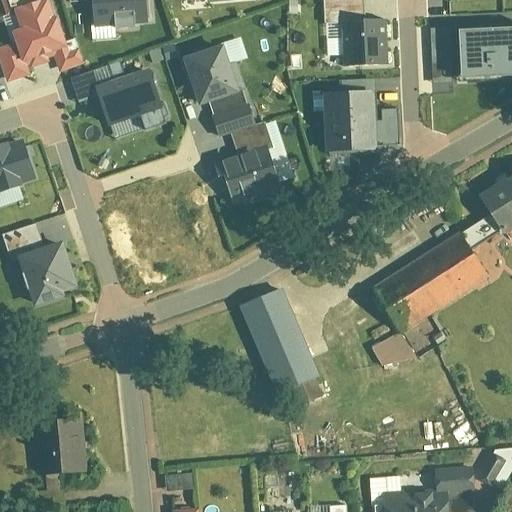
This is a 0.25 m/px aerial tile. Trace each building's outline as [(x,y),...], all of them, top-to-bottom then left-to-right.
[(92,0),(68,0),(69,11),(93,9),(92,0)] [(92,0),(93,9),(96,40),(150,35),(146,0),(92,0)] [(211,8),(210,0),(186,0),(188,10),(211,8)] [(261,0),(210,0),(211,8),(211,11),(262,7),(261,0)] [(49,7),(16,18),(23,38),(13,41),(17,52),(0,58),(0,68),(4,81),(70,59),(59,27),(56,28),(49,7)] [(383,25),(343,28),(345,73),(385,70),(383,25)] [(511,27),(453,29),(454,80),(454,84),(511,82),(511,27)] [(228,47),(184,60),(200,116),(245,103),(228,47)] [(151,72),(98,88),(112,137),(165,121),(151,72)] [(372,95),(327,98),(331,157),(375,154),(375,147),(401,145),(400,114),(382,116),(382,124),(374,125),(372,95)] [(233,142),(239,161),(271,151),(264,132),(233,142)] [(19,145),(0,151),(0,193),(31,183),(19,145)] [(239,161),(216,170),(226,200),(230,198),(236,214),(287,197),(271,151),(239,161)] [(511,233),(511,183),(462,222),(486,254),(511,233)] [(373,295),(400,331),(486,268),(458,231),(373,295)] [(59,257),(24,269),(37,307),(72,295),(59,257)] [(254,351),(299,338),(285,291),(240,304),(254,351)] [(380,371),(413,358),(403,334),(371,347),(380,371)] [(78,419),(36,423),(41,478),(83,474),(78,419)] [(511,472),(511,452),(496,447),(482,484),(505,492),(511,472)] [(448,511),(447,496),(387,502),(387,511),(448,511)]
